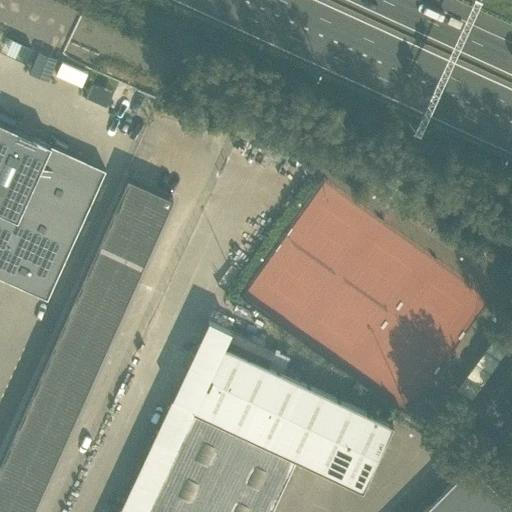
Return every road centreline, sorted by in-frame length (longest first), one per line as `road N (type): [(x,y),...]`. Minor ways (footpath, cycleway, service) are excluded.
road 1 (motorway): [(280,0),(511,105)]
road 2 (motorway): [(511,59),(381,0)]
